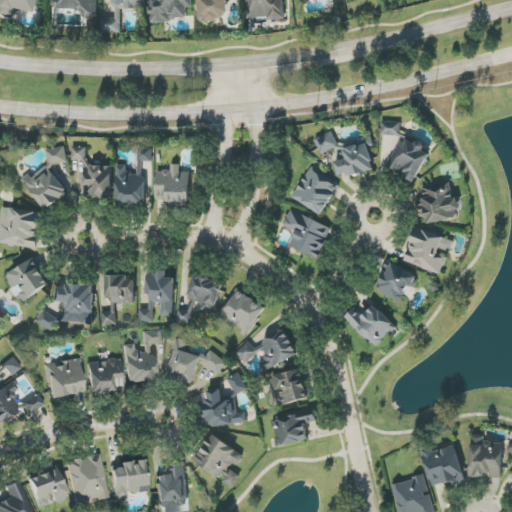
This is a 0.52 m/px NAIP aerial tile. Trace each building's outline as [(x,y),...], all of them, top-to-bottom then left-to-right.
[(39,13),(42,0),(4,0),(1,14),(14,17),(15,8),(39,13)] [(83,9),(83,19),(98,19),(98,0),(56,0),(56,8),(83,9)] [(122,33),(121,9),(145,9),(144,0),(111,0),(112,18),(101,18),(101,33),(122,33)] [(150,0),(152,22),(189,19),(188,8),(195,8),(194,0),(150,0)] [(198,0),(200,22),(229,20),(228,0),(198,0)] [(285,19),(283,0),(245,0),(248,20),(267,18),(267,21),(285,19)] [(402,122),(382,122),(382,135),(398,136),(402,138),(389,167),(389,168),(416,181),(426,161),(426,143),(413,143),(413,137),(401,132),(402,122)] [(321,154),(341,147),(345,159),(335,163),(340,176),(348,173),(350,179),(376,169),(368,148),(375,145),(371,135),(339,147),(333,132),(316,138),(321,154)] [(46,149),(49,165),(34,175),(26,176),(22,179),(44,211),(67,195),(67,191),(53,170),(52,167),(57,164),(68,163),(66,147),(46,149)] [(113,164),(87,164),(88,147),(73,147),(73,160),(85,160),(85,198),(112,198),(113,164)] [(117,205),(147,205),(147,165),(153,165),(153,148),(138,148),(138,173),(127,173),(127,165),(117,165),(117,205)] [(157,202),(191,203),(191,172),(180,172),(181,165),(172,164),(171,171),(157,171),(157,202)] [(341,186),(313,167),(293,196),(321,215),(341,186)] [(427,224),(460,217),(453,181),(419,188),(427,224)] [(0,243),(39,248),(43,212),(3,208),(0,233),(0,243)] [(320,259),(332,227),(291,210),(285,225),(298,230),(291,247),(320,259)] [(455,240),(416,228),(412,243),(411,243),(406,263),(443,274),(449,254),(451,254),(455,240)] [(52,283),(35,258),(6,277),(23,302),(52,283)] [(401,302),(409,286),(415,288),(420,277),(389,262),(376,290),(401,302)] [(174,316),(175,278),(167,278),(167,271),(157,271),(157,274),(149,274),(148,309),(140,309),(140,323),(154,324),(155,303),(161,304),(161,316),(174,316)] [(195,275),(188,299),(203,303),(201,310),(214,314),(223,282),(195,275)] [(135,304),(135,277),(107,277),(107,299),(115,299),(115,304),(135,304)] [(94,286),(58,285),(58,302),(70,302),(70,314),(41,314),(40,328),(60,328),(60,317),(84,317),(84,325),(94,325),(94,286)] [(250,335),(266,307),(236,289),(219,317),(250,335)] [(179,310),(179,322),(193,323),(194,302),(189,302),(189,310),(179,310)] [(346,317),(375,349),(397,328),(376,305),(363,316),(355,308),(346,317)] [(102,326),(116,326),(115,311),(102,311),(102,326)] [(143,332),(144,352),(134,353),(134,345),(124,346),(127,384),(156,382),(153,345),(163,344),(162,331),(143,332)] [(298,356),(287,331),(253,346),(252,343),(238,350),(243,362),(263,353),(267,360),(261,363),(264,371),(298,356)] [(194,383),(199,365),(223,372),(227,359),(209,353),(208,358),(186,351),(189,341),(176,338),(165,374),(194,383)] [(22,369),(13,358),(3,366),(11,377),(22,369)] [(58,363),(46,365),(51,400),(86,394),(80,359),(58,363)] [(87,364),(92,395),(125,390),(120,359),(87,364)] [(279,406),(310,398),(302,368),(271,376),(279,406)] [(237,396),(249,389),(239,372),(228,379),(237,396)] [(0,423),(25,410),(28,416),(45,406),(39,394),(19,405),(12,394),(18,390),(14,383),(0,390),(0,423)] [(236,400),(223,401),(222,389),(205,391),(209,427),(248,423),(247,412),(238,413),(236,400)] [(278,447),(309,441),(306,424),(317,422),(315,410),(272,418),(278,447)] [(223,478),(222,481),(234,488),(241,476),(233,471),(243,454),(210,434),(194,462),(223,478)] [(502,479),(504,443),(485,442),(485,436),(472,435),(470,476),(489,477),(489,478),(502,479)] [(434,452),(433,447),(422,450),(432,487),(453,482),(454,486),(467,483),(457,446),(434,452)] [(109,497),(100,455),(67,462),(76,505),(109,497)] [(147,487),(143,461),(120,464),(120,468),(111,470),(115,501),(127,499),(126,494),(139,493),(138,488),(147,487)] [(157,476),(159,508),(188,506),(185,463),(172,463),(172,476),(157,476)] [(28,479),(39,509),(49,506),(48,505),(67,499),(58,469),(28,479)] [(393,485),(400,511),(435,511),(425,476),(393,485)] [(31,511),(22,481),(6,486),(10,500),(0,503),(0,511),(31,511)]
